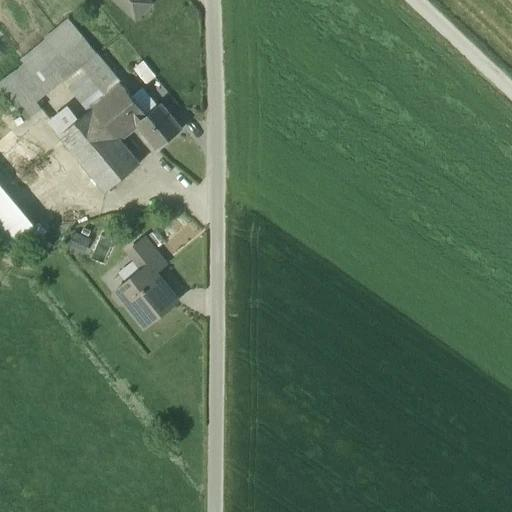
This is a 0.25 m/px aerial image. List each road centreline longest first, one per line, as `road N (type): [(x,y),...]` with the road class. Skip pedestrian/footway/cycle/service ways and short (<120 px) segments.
road 1 (residential): [(216,342),(212,0)]
road 2 (track): [(215,511),(216,342)]
